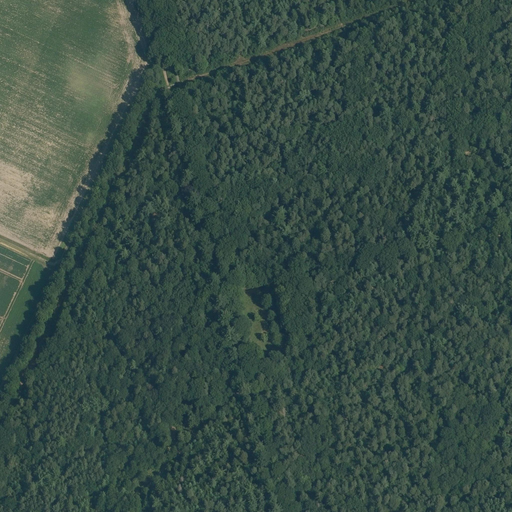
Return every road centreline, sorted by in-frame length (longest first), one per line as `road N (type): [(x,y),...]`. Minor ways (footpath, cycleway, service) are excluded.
road 1 (track): [(281,511),(145,0)]
road 2 (track): [(161,63),(147,77),(0,386)]
road 3 (track): [(246,382),(123,511)]
road 4 (track): [(299,276),(452,248)]
